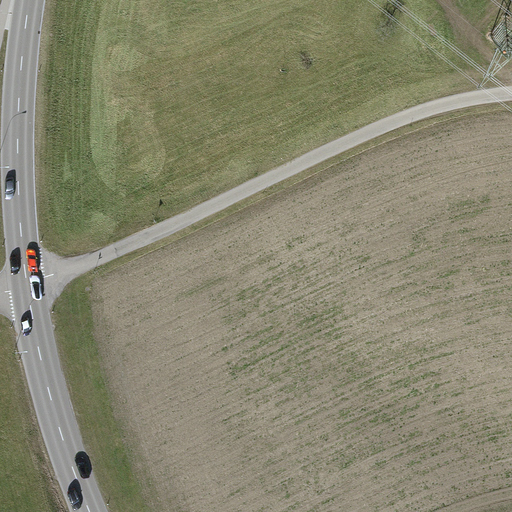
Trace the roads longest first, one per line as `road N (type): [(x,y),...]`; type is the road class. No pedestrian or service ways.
road 1 (unclassified): [(23,287),(403,115),(511,91)]
road 2 (secondary): [(26,0),(18,118),(23,287)]
road 3 (secondary): [(23,287),(89,511)]
